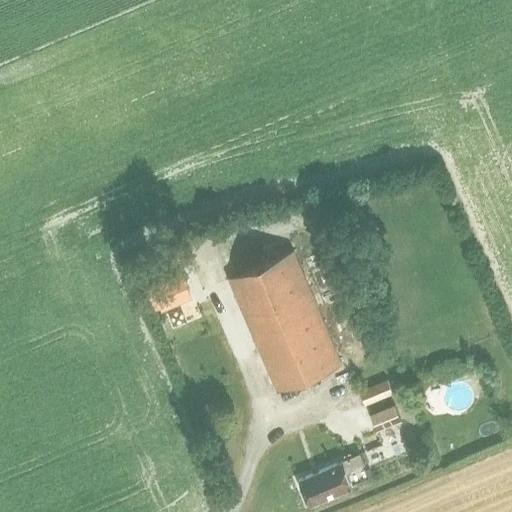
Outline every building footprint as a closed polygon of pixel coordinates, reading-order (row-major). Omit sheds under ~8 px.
[(277,389),(341,361),(293,249),(229,277),(277,389)] [(191,293),(182,272),(153,284),(158,297),(151,300),(155,309),(191,293)] [(365,404),(392,393),(387,379),(360,390),(365,404)] [(375,430),(400,420),(394,405),(369,415),(375,430)] [(364,464),(359,453),(298,478),(309,504),(352,486),(346,472),(364,464)] [(369,468),(364,470),(368,478),(373,476),(369,468)]
